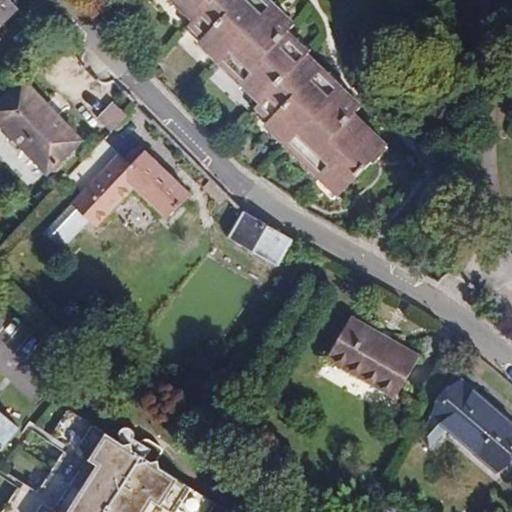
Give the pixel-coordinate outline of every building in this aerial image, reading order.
[(0,0),(0,25),(17,9),(8,0),(0,0)] [(363,104),(309,52),(310,51),(289,30),(296,22),(273,0),(169,0),(193,22),(188,27),(201,40),(197,44),(259,104),(255,109),(267,121),(263,126),(337,197),(389,144),(356,112),(363,104)] [(82,139),(23,78),(0,100),(0,123),(48,173),(82,139)] [(113,101),(97,118),(111,132),(127,115),(113,101)] [(71,202),(72,203),(44,232),(62,250),(90,221),(97,227),(135,187),(167,218),(191,194),(145,149),(127,168),(115,157),(118,153),(104,139),(67,177),(81,191),(71,202)] [(212,178),(203,187),(220,205),(229,195),(212,178)] [(245,211),(229,238),(277,265),(292,239),(245,211)] [(327,357),(396,397),(419,357),(350,317),(327,357)] [(496,469),(511,449),(511,423),(463,381),(433,415),(449,429),(496,469)] [(137,452),(68,409),(52,435),(70,447),(37,499),(19,488),(2,511),(210,511),(216,503),(157,465),(163,456),(163,453),(162,450),(145,440),(137,452)] [(0,450),(19,427),(0,411),(0,450)] [(419,431),(435,445),(449,429),(433,415),(419,431)] [(374,497),(365,511),(393,511),(395,509),(374,497)]
